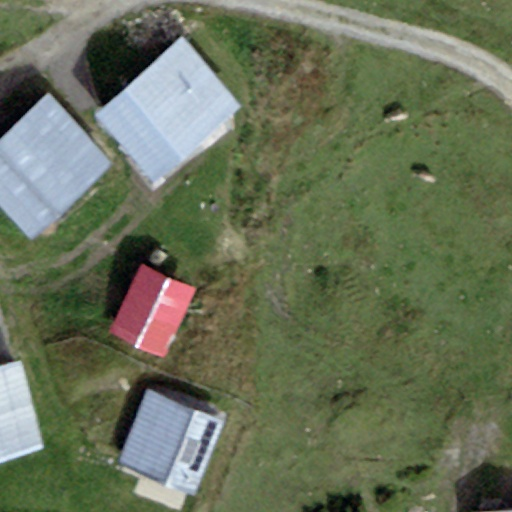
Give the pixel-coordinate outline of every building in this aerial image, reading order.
[(184,41),(98,114),(156,183),(242,110),(184,41)] [(51,97),(0,143),(0,204),(35,242),(116,167),(51,97)] [(197,289),(143,264),(109,335),(164,361),(197,289)] [(22,366),(0,370),(0,461),(40,454),(22,366)] [(224,423),(149,392),(120,463),(195,494),(224,423)]
